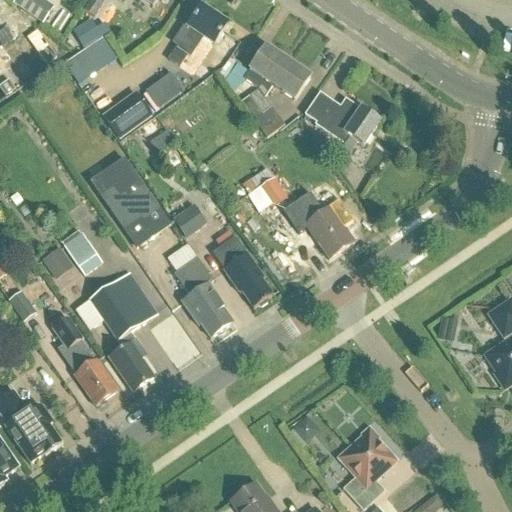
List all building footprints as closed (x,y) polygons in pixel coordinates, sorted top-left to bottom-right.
[(18,0),(14,6),(43,28),(52,15),(32,0),(18,0)] [(93,0),(86,14),(95,21),(109,0),(108,0),(93,0)] [(112,0),(124,7),(128,0),(132,0),(152,12),(159,0),(112,0)] [(174,47),(180,50),(178,52),(186,57),(198,39),(214,49),(227,29),(201,13),(189,31),(186,29),(174,47)] [(103,41),(92,23),(72,35),(83,53),(103,41)] [(15,42),(6,31),(0,35),(0,43),(4,50),(15,42)] [(104,44),(96,50),(109,69),(117,64),(104,44)] [(246,93),(250,100),(258,93),(264,102),(272,90),(294,105),(309,82),(265,51),(243,83),(249,88),(246,93)] [(74,64),(66,70),(79,89),(87,84),(74,64)] [(171,79),(146,96),(159,114),(183,96),(171,79)] [(258,93),(250,100),(240,107),(266,143),(284,129),(264,102),(258,93)] [(135,98),(103,121),(119,144),(152,120),(135,98)] [(363,151),(380,127),(361,115),(345,104),(339,114),(318,100),(305,120),(317,128),(315,130),(339,147),(337,149),(348,157),(355,146),(363,151)] [(151,147),(159,159),(176,148),(167,135),(151,147)] [(169,230),(123,164),(90,187),(136,253),(169,230)] [(273,183),(248,199),(259,217),(270,209),(272,212),(287,202),(274,182),(273,183)] [(310,198),(283,217),(298,239),(304,235),(302,233),(305,230),(307,233),(329,265),(354,247),(343,232),(353,225),(339,205),(323,216),(310,198)] [(175,225),(189,244),(210,229),(196,210),(175,225)] [(261,313),(267,309),(267,305),(272,302),(261,287),(264,284),(247,259),(246,259),(235,243),(218,255),(229,271),(223,276),(239,299),(242,299),(253,315),(257,312),(261,313)] [(182,269),(200,255),(191,244),(174,258),(182,269)] [(72,258),(80,270),(98,258),(90,246),(72,258)] [(43,260),(57,280),(75,268),(61,248),(43,260)] [(222,314),(225,312),(209,289),(213,287),(197,263),(174,279),(189,301),(181,307),(198,331),(200,329),(210,343),(232,328),(222,314)] [(145,361),(129,338),(156,319),(128,279),(89,306),(123,354),(109,363),(133,397),(153,384),(140,365),(145,361)] [(9,301),(24,323),(38,314),(22,292),(9,301)] [(511,304),(511,303),(488,319),(506,345),(484,360),(496,377),(494,378),(504,394),(511,388),(511,304)] [(97,367),(95,368),(81,348),(84,346),(69,325),(54,335),(65,351),(59,355),(70,371),(74,369),(80,378),(75,382),(96,412),(118,397),(97,367)] [(0,419),(7,429),(3,432),(29,469),(43,460),(44,462),(62,450),(49,430),(53,428),(42,413),(33,419),(30,414),(26,417),(12,397),(0,405),(0,419)] [(338,462),(356,483),(344,493),(361,511),(366,511),(384,496),(375,486),(398,465),(377,443),(379,441),(369,431),(361,438),(363,440),(338,462)] [(3,483),(18,472),(0,446),(0,490),(5,486),(3,483)] [(272,511),(271,511),(255,489),(231,506),(234,511),(273,511),(272,511)]
